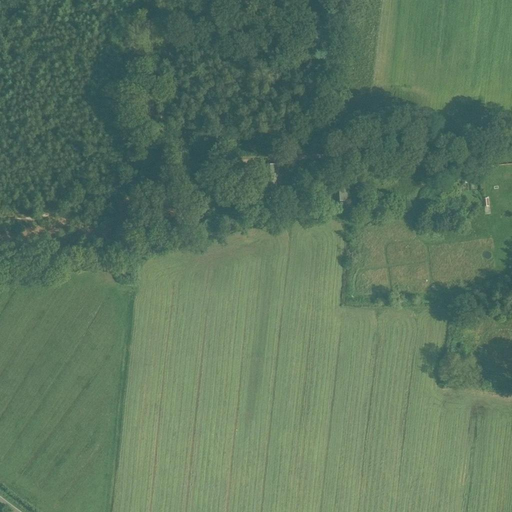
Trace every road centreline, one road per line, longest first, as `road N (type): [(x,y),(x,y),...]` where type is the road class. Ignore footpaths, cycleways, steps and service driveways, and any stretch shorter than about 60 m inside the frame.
road 1 (track): [(164,169),(511,138)]
road 2 (unknown): [(0,256),(100,250),(133,204),(158,193),(164,169)]
road 3 (unknown): [(169,0),(164,169)]
